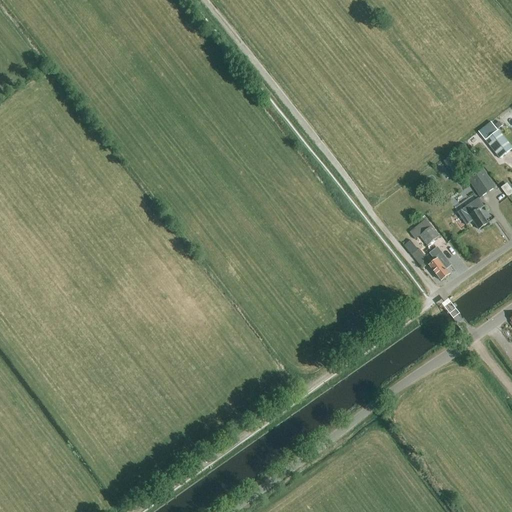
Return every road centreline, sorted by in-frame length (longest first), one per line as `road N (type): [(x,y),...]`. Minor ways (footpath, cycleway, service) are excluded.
road 1 (track): [(133,511),(439,297)]
road 2 (unclassified): [(232,511),(471,339)]
road 3 (unclassified): [(471,339),(439,297),(511,246)]
